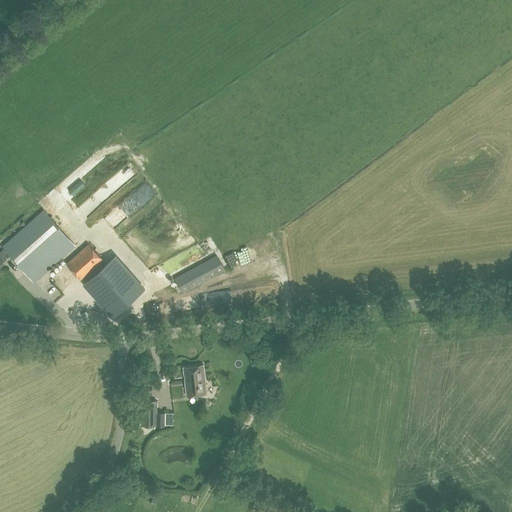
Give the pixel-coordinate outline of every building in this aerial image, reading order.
[(98,213),(102,211),(96,202),(92,204),(98,213)] [(89,203),(79,212),(88,223),(99,214),(89,203)] [(136,216),(136,209),(131,209),(131,207),(123,208),(123,216),(113,216),(114,223),(117,223),(117,225),(129,224),(129,217),(136,216)] [(1,263),(10,255),(26,272),(34,282),(76,246),(67,236),(44,210),(3,246),(4,248),(0,252),(0,266),(2,265),(1,263)] [(67,263),(80,279),(103,259),(89,243),(67,263)] [(121,261),(115,255),(103,266),(99,270),(84,283),(113,316),(119,311),(145,288),(121,261)] [(181,290),(183,294),(225,270),(223,266),(217,255),(174,278),(181,290)] [(253,268),(255,278),(262,276),(260,266),(253,268)] [(183,367),(186,396),(207,393),(204,365),(183,367)] [(141,425),(165,426),(165,412),(157,412),(158,400),(142,400),(141,425)] [(177,426),(176,417),(168,418),(168,426),(177,426)]
